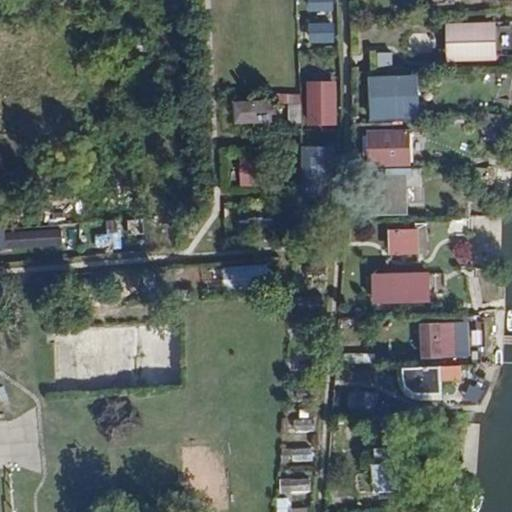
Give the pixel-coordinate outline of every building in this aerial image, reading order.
[(186,0),(171,0),(173,14),(187,13),(186,0)] [(330,21),(310,22),(311,37),(330,36),(330,21)] [(474,33),(464,34),(465,54),(483,53),(482,42),(489,42),(488,25),(474,26),(474,33)] [(151,34),(132,35),(133,49),(152,48),(151,34)] [(370,64),(391,66),(392,52),(371,51),(370,64)] [(333,65),(314,65),(314,80),(333,80),(333,65)] [(154,79),(134,79),(134,96),(154,96),(154,79)] [(411,81),(371,84),(373,104),(413,101),(411,81)] [(334,96),(315,97),(316,113),(319,113),(319,122),(331,121),(331,112),(335,112),(334,96)] [(290,105),(271,105),(271,118),(291,118),(290,105)] [(248,108),(231,108),(231,122),(248,122),(248,108)] [(454,127),(441,128),(442,146),(456,144),(454,127)] [(403,129),(375,132),(377,153),(405,150),(403,129)] [(331,149),(310,150),(311,180),(332,179),(331,149)] [(271,159),(239,159),(239,176),(271,175),(271,159)] [(407,174),(375,177),(377,198),(409,194),(407,174)] [(329,188),(313,189),(313,202),(330,201),(329,188)] [(93,195),(83,195),(83,209),(93,209),(94,213),(109,212),(108,192),(93,193),(93,195)] [(311,222),(315,222),(316,232),(327,231),(326,221),(330,221),(329,207),(310,208),(311,222)] [(272,210),(240,212),(241,228),(273,226),(272,210)] [(418,224),(393,227),(395,249),(421,246),(418,224)] [(120,226),(105,228),(105,232),(96,233),(97,246),(106,246),(107,249),(122,248),(120,226)] [(26,233),(16,234),(17,252),(27,252),(26,233)] [(17,252),(16,234),(5,235),(6,253),(17,252)] [(322,263),(301,264),(302,277),(322,277),(322,263)] [(265,267),(234,269),(235,289),(266,287),(265,267)] [(235,289),(234,269),(223,269),(225,290),(235,289)] [(415,270),(387,270),(387,295),(415,295),(415,270)] [(188,275),(174,276),(175,293),(189,292),(188,275)] [(155,278),(141,279),(142,295),(157,294),(155,278)] [(59,279),(43,280),(45,302),(61,301),(59,279)] [(90,283),(75,284),(76,301),(90,300),(90,283)] [(319,294),(302,295),(303,308),(320,307),(319,294)] [(444,317),(426,318),(429,351),(447,349),(444,317)] [(316,324),(297,325),(298,338),(317,337),(316,324)] [(316,354),(295,354),(296,368),(316,368),(316,354)] [(442,360),(407,362),(407,372),(409,377),(413,382),(419,386),(426,387),(444,387),(442,360)] [(312,385),(295,386),(295,400),(313,399),(312,385)] [(309,415),(291,416),(291,430),(310,428),(309,415)] [(306,445),(288,446),(289,460),(306,460),(306,445)] [(402,459),(372,462),(374,483),(394,480),(394,469),(402,467),(402,459)] [(306,477),(288,479),(289,493),(307,492),(306,477)]
